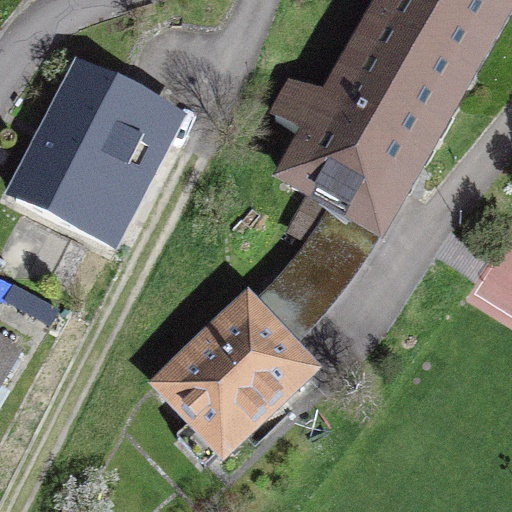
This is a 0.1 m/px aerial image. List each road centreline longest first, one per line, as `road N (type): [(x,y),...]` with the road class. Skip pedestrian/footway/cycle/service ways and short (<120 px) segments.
road 1 (track): [(40,511),(186,247),(269,0)]
road 2 (residential): [(116,0),(54,29),(0,107)]
